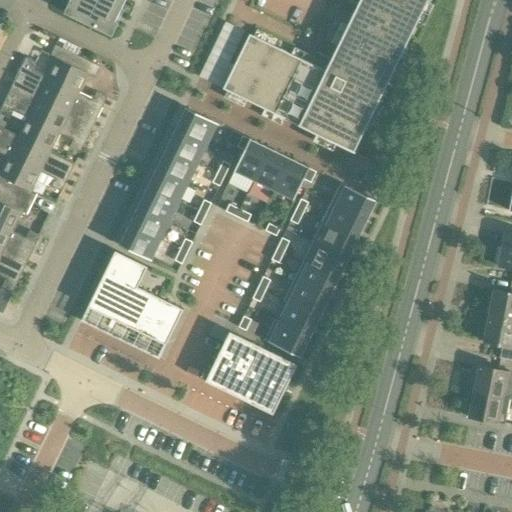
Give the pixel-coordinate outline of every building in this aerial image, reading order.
[(69,0),(69,1),(74,3),(68,15),(112,36),(119,22),(110,18),(118,0),(69,0)] [(354,151),(424,7),(427,0),(359,0),(331,60),(330,59),(325,70),(249,34),(223,89),(354,152),(355,151),(354,151)] [(18,80),(15,87),(53,105),(77,55),(55,45),(50,56),(56,58),(50,69),(36,63),(25,57),(15,78),(18,80)] [(77,55),(53,105),(91,123),(94,116),(97,118),(107,97),(96,91),(92,99),(78,93),(88,73),(95,77),(100,66),(77,55)] [(8,93),(0,109),(0,114),(9,119),(13,111),(27,117),(18,136),(34,144),(53,105),(15,87),(11,94),(8,93)] [(53,105),(34,144),(50,151),(59,133),(73,139),(69,147),(80,153),(90,132),(87,130),(91,123),(53,105)] [(185,107),(175,128),(208,144),(218,123),(185,107)] [(0,152),(8,156),(5,164),(0,173),(0,189),(5,192),(10,194),(34,144),(18,136),(0,126),(0,152)] [(199,163),(208,144),(175,128),(166,147),(199,163)] [(232,131),(226,142),(235,147),(241,136),(232,131)] [(244,150),(249,139),(242,136),(237,147),(244,150)] [(244,150),(234,171),(254,181),(270,148),(250,138),(249,139),(244,150)] [(34,144),(10,194),(15,196),(18,189),(29,195),(31,191),(38,175),(53,182),(50,186),(61,192),(71,171),(68,169),(72,163),(74,164),(76,162),(50,151),(34,144)] [(189,183),(199,163),(166,147),(156,167),(189,183)] [(273,190),(289,157),(270,148),(254,181),(273,190)] [(310,167),(289,157),(273,190),(294,200),(304,179),(309,168),(310,167)] [(223,161),(217,172),(225,175),(230,165),(229,164),(223,161)] [(180,202),(189,183),(156,167),(147,186),(180,202)] [(316,172),(309,168),(304,179),(311,183),(316,172)] [(220,186),(225,175),(217,172),(212,183),(219,186),(220,186)] [(340,184),(331,203),(367,220),(377,201),(377,202),(377,200),(340,182),(340,183),(340,184)] [(180,202),(147,186),(137,205),(171,221),(180,202)] [(0,213),(10,194),(5,192),(0,201),(0,213)] [(10,194),(0,213),(0,250),(24,262),(27,255),(30,256),(40,235),(29,230),(25,238),(11,231),(20,212),(10,207),(15,196),(10,194)] [(301,199),(296,210),(303,213),(308,202),(301,199)] [(206,214),(211,203),(210,203),(204,200),(199,211),(206,214)] [(367,220),(331,203),(321,222),(358,240),(367,220)] [(226,211),(236,217),(240,209),(229,204),(226,211)] [(128,225),(161,241),(171,221),(137,205),(128,225)] [(240,209),(236,217),(247,222),(248,221),(251,215),(240,209)] [(296,210),(290,221),(298,224),(303,213),(296,210)] [(200,225),(201,225),(206,214),(199,211),(193,221),(200,225)] [(358,240),(321,222),(312,242),(348,259),(358,240)] [(266,230),(265,231),(276,236),(280,229),(269,223),(266,230)] [(151,261),(161,241),(128,225),(118,245),(151,261)] [(511,233),(505,232),(498,266),(511,268),(511,233)] [(282,238),(277,249),(284,252),(289,241),(282,238)] [(185,239),(180,250),(187,253),(192,242),(185,239)] [(348,259),(312,242),(302,261),(339,279),(348,259)] [(277,249),(271,259),(279,263),(284,252),(277,249)] [(0,275),(6,278),(2,286),(13,291),(23,271),(20,269),(24,262),(0,250),(0,275)] [(182,264),(187,253),(180,250),(174,260),(181,263),(182,264)] [(131,284),(138,287),(147,266),(115,251),(105,271),(131,284)] [(302,261),(293,280),(329,298),(339,279),(302,261)] [(131,284),(105,271),(81,321),(107,333),(131,284)] [(263,277),(258,287),(265,291),(270,280),(263,277)] [(283,300),(320,318),(329,298),(293,280),(283,300)] [(107,333),(132,345),(156,296),(138,287),(131,284),(107,333)] [(1,286),(0,288),(0,312),(2,314),(13,291),(2,286),(1,286)] [(258,287),(253,298),(260,302),(265,291),(258,287)] [(511,293),(493,290),(488,316),(511,320),(511,293)] [(183,309),(156,296),(132,345),(159,358),(183,309)] [(320,318),(283,300),(274,319),(310,337),(320,318)] [(244,316),(239,327),(246,331),(246,330),(251,320),(244,316)] [(511,320),(488,316),(483,341),(502,345),(500,358),(511,360),(511,320)] [(310,337),(274,319),(265,338),(264,338),(264,339),(301,358),(302,356),(301,356),(310,337)] [(273,414),(287,385),(297,364),(229,331),(205,381),(213,385),(273,414)] [(471,385),(470,391),(473,391),(504,397),(509,399),(511,399),(511,372),(478,366),(476,378),(472,377),(471,385)] [(470,391),(467,404),(471,405),(468,417),(504,424),(509,399),(504,397),(473,391),(470,391)]
